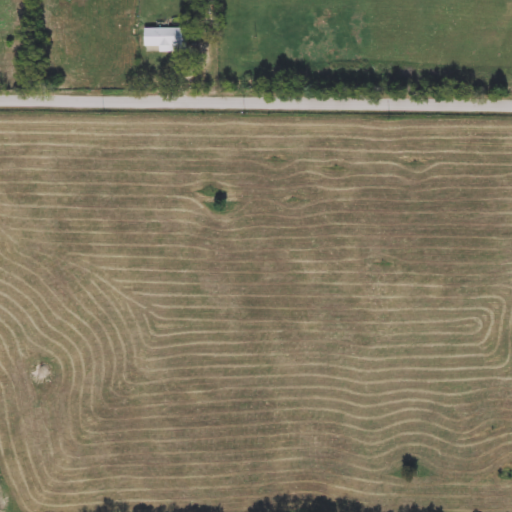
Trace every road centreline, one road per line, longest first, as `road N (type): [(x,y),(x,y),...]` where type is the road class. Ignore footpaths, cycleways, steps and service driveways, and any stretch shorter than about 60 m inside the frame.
road 1 (residential): [(511,97),(0,94)]
road 2 (residential): [(182,95),(213,36),(261,3)]
